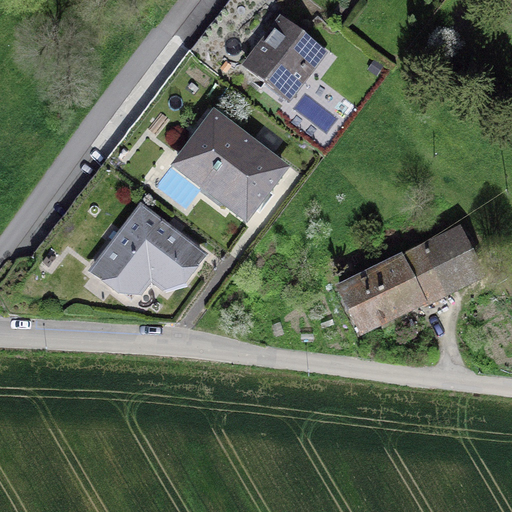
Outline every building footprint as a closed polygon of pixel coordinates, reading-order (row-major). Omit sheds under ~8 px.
[(337,0),(359,15),(369,0),(337,0)] [(288,107),(331,55),(293,23),(250,75),(288,107)] [(251,227),(290,173),(213,117),(174,171),(251,227)] [(177,299),(207,261),(141,210),(90,276),(119,298),(177,299)] [(336,293),(360,342),(490,278),(466,230),(336,293)]
